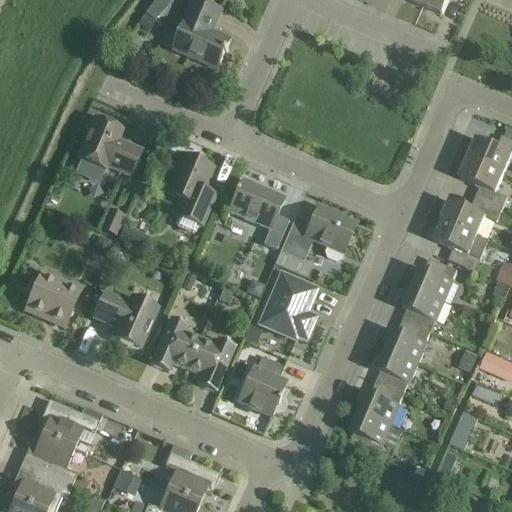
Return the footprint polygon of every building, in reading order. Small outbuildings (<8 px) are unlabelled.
[(402,0),(403,0),(423,9),(426,0),(402,0)] [(426,0),(423,9),(442,17),(449,0),(458,0),(463,2),(463,0),(426,0)] [(221,13),(203,5),(196,2),(174,53),(218,72),(225,56),(227,56),(228,52),(227,51),(231,42),(209,33),(217,13),(221,14),(221,13)] [(147,16),(140,28),(150,35),(158,23),(147,16)] [(130,180),(134,173),(141,154),(117,144),(122,133),(95,121),(77,161),(81,163),(76,175),(98,184),(103,172),(105,173),(106,169),(130,180)] [(468,162),(503,177),(511,158),(511,143),(504,140),(502,139),(497,151),(476,142),(468,162)] [(182,159),(166,196),(182,203),(176,218),(179,220),(175,230),(194,238),(198,228),(201,229),(214,199),(202,193),(212,171),(182,159)] [(503,177),(468,162),(459,182),(480,191),(475,202),(502,213),(507,201),(495,196),(503,177)] [(275,254),(280,243),(288,225),(276,219),(283,203),(242,184),(237,195),(235,194),(226,216),(268,235),(263,248),(275,254)] [(497,226),(502,214),(502,213),(475,202),(470,213),(450,204),(441,224),(477,239),(485,221),(497,226)] [(279,256),(287,259),(283,268),(295,273),(299,265),(302,266),(312,244),(328,251),(325,257),(327,262),(336,265),(340,263),(342,257),(355,228),(317,211),(310,226),(295,219),(279,256)] [(116,240),(124,219),(107,212),(98,233),(116,240)] [(448,264),(467,272),(475,276),(481,263),(489,244),(477,239),(441,224),(433,244),(453,253),(448,264)] [(124,230),(118,244),(131,250),(137,235),(124,230)] [(100,240),(97,247),(109,252),(112,245),(100,240)] [(117,251),(114,256),(119,267),(125,267),(128,262),(123,251),(117,251)] [(421,271),(412,292),(444,306),(453,285),(452,285),(456,275),(433,264),(428,275),(421,271)] [(511,268),(506,266),(498,285),(511,291),(511,288),(511,268)] [(64,330),(71,312),(79,294),(41,277),(25,314),(64,330)] [(188,277),(183,291),(190,294),(196,281),(188,277)] [(297,285),(281,278),(259,328),(294,343),(296,339),(305,344),(315,321),(301,315),(304,307),(309,309),(316,293),(297,285)] [(223,292),(218,304),(228,308),(233,296),(223,292)] [(444,306),(412,292),(403,312),(411,315),(407,326),(430,336),(442,342),(445,335),(433,329),(435,326),(436,326),(444,306)] [(139,353),(147,334),(157,312),(130,300),(128,306),(104,296),(101,303),(93,321),(117,332),(113,341),(139,353)] [(186,374),(199,342),(185,336),(188,329),(170,322),(150,368),(168,376),(171,367),(186,374)] [(426,347),(428,342),(430,336),(407,326),(402,336),(394,333),(386,354),(418,367),(427,347),(426,347)] [(249,330),(244,342),(253,346),(258,334),(249,330)] [(215,396),(223,378),(235,350),(217,342),(214,348),(199,342),(186,374),(201,380),(197,389),(215,396)] [(380,388),(404,398),(408,387),(409,388),(418,367),(386,354),(377,374),(385,377),(380,388)] [(283,371),(265,363),(261,362),(256,372),(252,371),(245,388),(237,406),(270,420),(276,407),(278,407),(279,404),(278,403),(285,386),(278,382),(283,371)] [(359,415),(391,429),(400,409),(399,408),(404,398),(380,388),(376,398),(368,395),(359,415)] [(77,444),(82,435),(93,439),(102,419),(83,411),(80,418),(49,404),(40,424),(46,427),(41,440),(73,453),(84,458),(88,449),(77,444)] [(354,450),(377,460),(381,449),(383,450),(391,429),(359,415),(350,436),(358,439),(354,450)] [(65,473),(73,453),(41,440),(36,452),(29,449),(21,469),(71,490),(76,477),(65,473)] [(166,494),(199,508),(204,496),(211,499),(219,478),(188,465),(191,458),(173,450),(164,470),(175,475),(166,494)] [(65,503),(71,490),(21,469),(12,488),(19,491),(13,503),(33,511),(55,511),(61,501),(65,503)] [(417,469),(414,476),(424,480),(427,473),(417,469)] [(441,470),(437,478),(448,482),(451,474),(441,470)] [(120,475),(114,490),(127,496),(130,490),(134,492),(138,483),(120,475)] [(197,511),(199,508),(166,494),(158,511),(155,511),(147,508),(145,511),(197,511)] [(87,511),(100,511),(103,506),(92,502),(87,511)] [(33,511),(13,503),(9,511),(33,511)]
